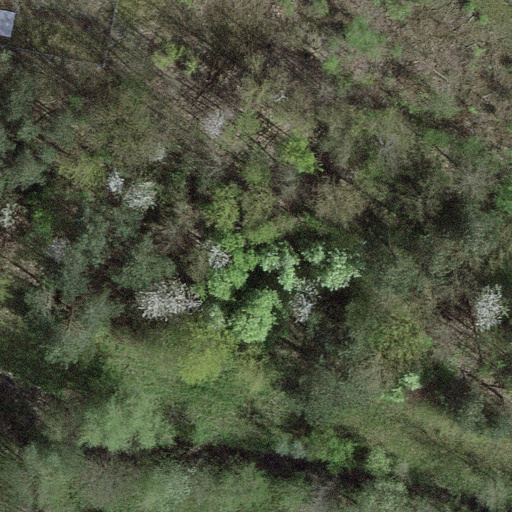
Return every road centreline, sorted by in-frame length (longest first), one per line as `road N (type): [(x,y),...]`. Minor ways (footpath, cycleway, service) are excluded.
road 1 (motorway): [(511,208),(0,105)]
road 2 (motorway): [(0,240),(511,341)]
